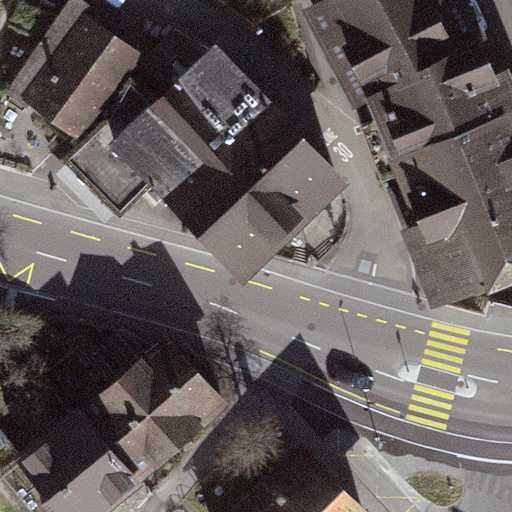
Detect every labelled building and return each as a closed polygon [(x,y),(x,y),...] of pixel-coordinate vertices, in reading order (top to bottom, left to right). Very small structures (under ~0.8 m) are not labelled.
[(52,31),(11,89),(32,103),(34,100),(79,131),(136,50),(92,19),(96,14),(76,0),(71,0),(50,30),(52,31)] [(54,18),(23,0),(20,0),(15,9),(12,21),(44,35),(54,18)] [(451,0),(323,0),(324,0),(371,95),(474,44),(451,0)] [(70,154),(124,210),(152,180),(238,268),(255,252),(336,174),(215,48),(178,26),(129,75),(107,115),(70,154)] [(474,44),(371,95),(382,120),(366,127),(386,171),(401,165),(393,146),(511,99),(484,39),(474,44)] [(393,146),(401,165),(411,191),(472,168),(511,271),(511,101),(511,99),(393,146)] [(472,168),(411,191),(424,224),(409,230),(436,300),(511,271),(472,168)] [(54,370),(84,407),(137,471),(217,404),(165,342),(156,349),(123,332),(95,349),(89,342),(54,370)] [(22,459),(68,511),(90,511),(137,471),(84,407),(22,459)] [(357,511),(298,451),(237,511),(357,511)]
